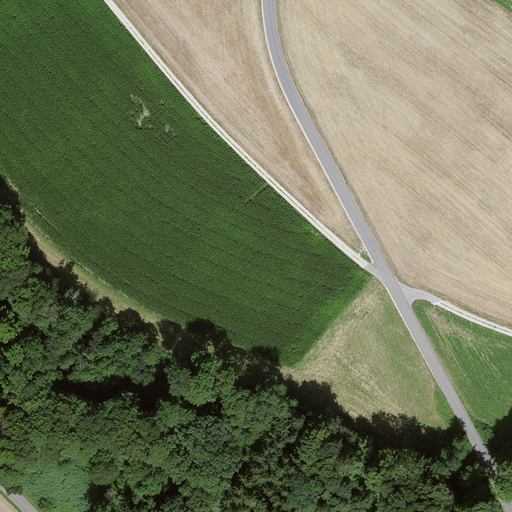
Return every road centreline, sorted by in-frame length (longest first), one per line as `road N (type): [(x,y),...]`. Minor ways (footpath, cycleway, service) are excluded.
road 1 (unclassified): [(510,511),(293,97),(269,0)]
road 2 (track): [(108,0),(236,147),(337,242),(389,277)]
road 3 (track): [(397,294),(425,294),(511,326)]
